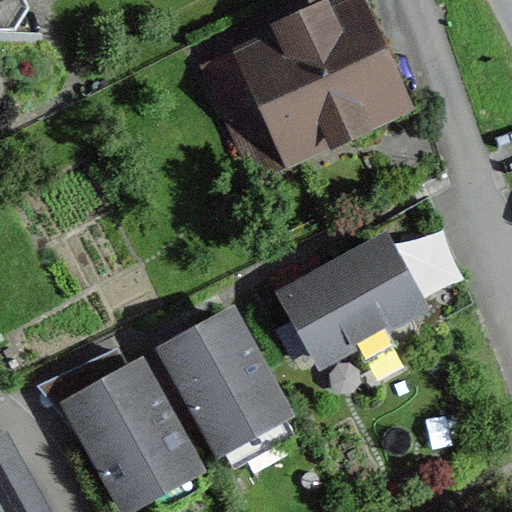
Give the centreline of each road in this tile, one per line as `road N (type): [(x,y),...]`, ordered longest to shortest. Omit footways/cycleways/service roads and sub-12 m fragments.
road 1 (unclassified): [(511,273),(415,0)]
road 2 (residential): [(0,377),(67,511)]
